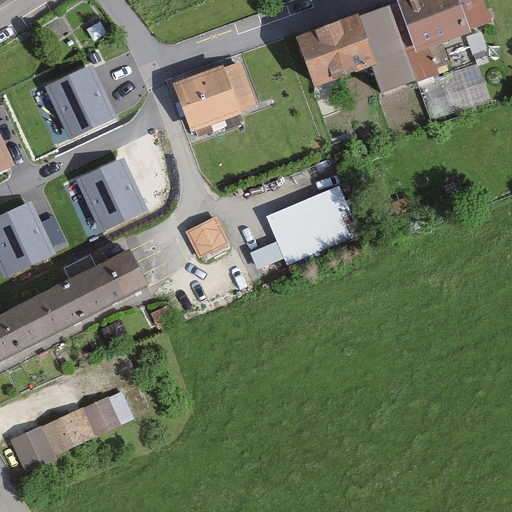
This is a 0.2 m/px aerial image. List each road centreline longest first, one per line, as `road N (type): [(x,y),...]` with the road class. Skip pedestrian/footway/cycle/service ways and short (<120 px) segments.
road 1 (residential): [(155,61),(354,0)]
road 2 (residential): [(155,61),(194,210)]
